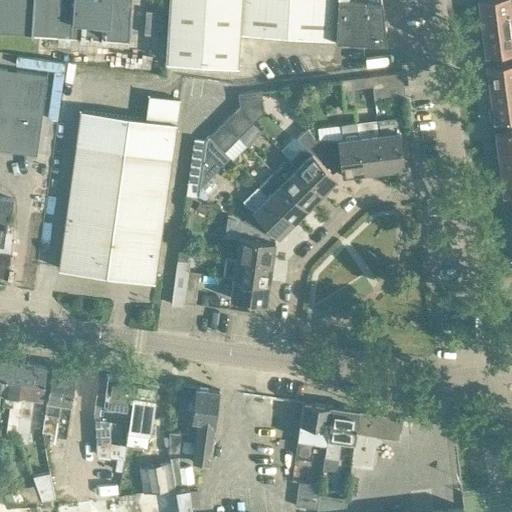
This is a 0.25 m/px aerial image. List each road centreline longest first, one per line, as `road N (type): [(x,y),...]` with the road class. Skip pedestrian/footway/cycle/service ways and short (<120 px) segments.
road 1 (unclassified): [(287,356),(0,325)]
road 2 (residential): [(287,356),(306,256),(374,198),(457,183)]
road 3 (unclassified): [(484,379),(287,356)]
road 4 (residential): [(484,379),(457,183)]
road 5 (residential): [(457,183),(438,0)]
